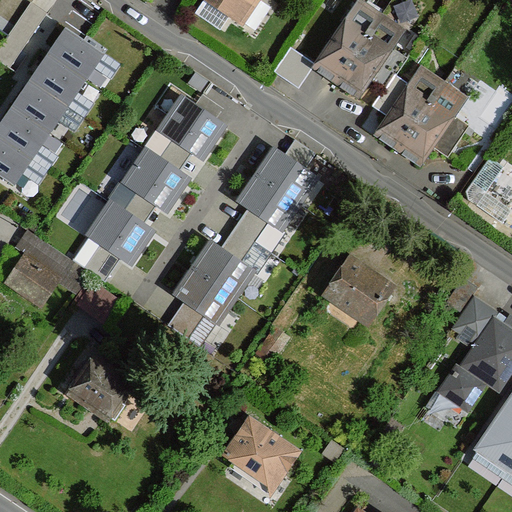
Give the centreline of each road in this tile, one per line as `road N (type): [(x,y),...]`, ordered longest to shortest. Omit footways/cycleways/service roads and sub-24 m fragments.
road 1 (residential): [(113,0),(511,271)]
road 2 (unknown): [(78,330),(0,443)]
